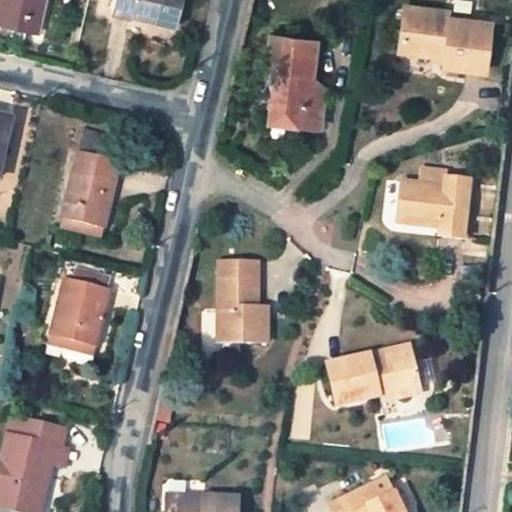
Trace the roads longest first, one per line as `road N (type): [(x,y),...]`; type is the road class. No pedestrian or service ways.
road 1 (residential): [(230,0),(117,511)]
road 2 (residential): [(480,511),(501,344)]
